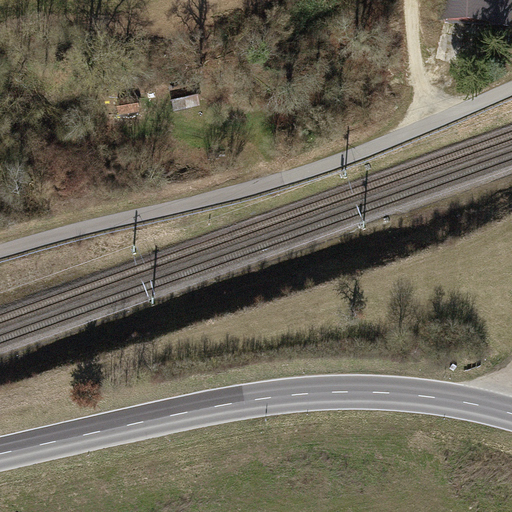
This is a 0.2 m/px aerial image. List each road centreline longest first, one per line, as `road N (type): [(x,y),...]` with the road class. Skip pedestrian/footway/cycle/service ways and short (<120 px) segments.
road 1 (track): [(511,85),(317,172),(0,245)]
road 2 (primary): [(511,412),(438,396),(315,392),(0,455)]
road 3 (track): [(417,0),(425,124)]
